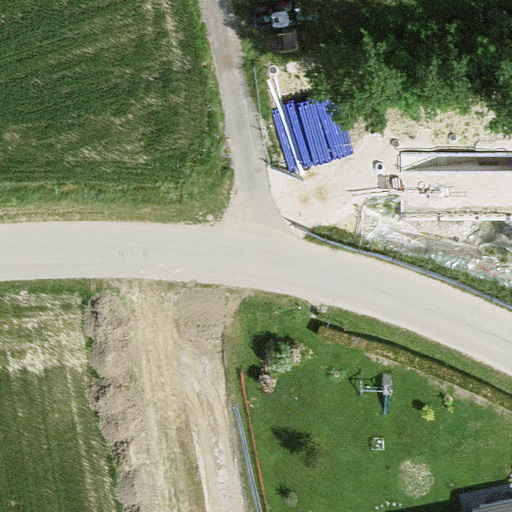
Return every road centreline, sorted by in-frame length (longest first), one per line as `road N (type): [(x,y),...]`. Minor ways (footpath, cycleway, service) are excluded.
road 1 (unclassified): [(511,346),(357,284),(273,265),(113,250),(0,253)]
road 2 (track): [(214,0),(273,265)]
